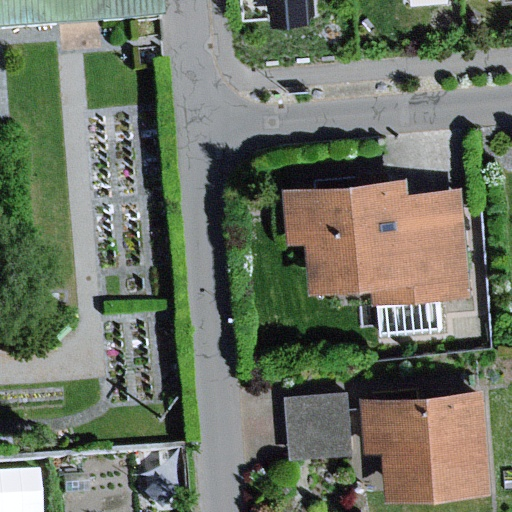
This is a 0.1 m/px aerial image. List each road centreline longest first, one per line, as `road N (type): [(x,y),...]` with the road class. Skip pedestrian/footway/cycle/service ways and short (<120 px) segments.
road 1 (residential): [(228,511),(195,125)]
road 2 (residential): [(195,125),(511,99)]
road 3 (residential): [(195,125),(184,0)]
